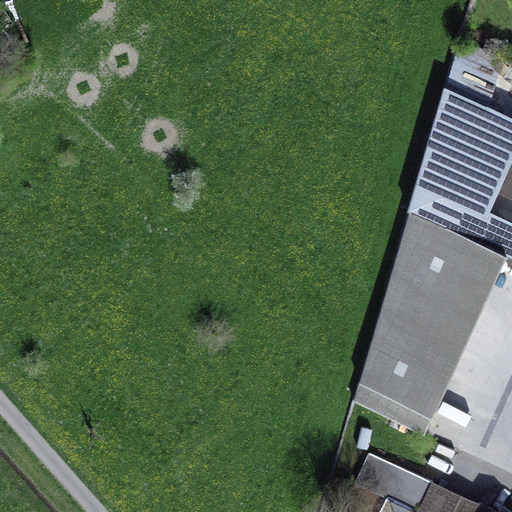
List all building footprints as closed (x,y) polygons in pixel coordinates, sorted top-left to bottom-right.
[(496,71),(511,78),(511,64),(459,39),(445,87),(481,106),(496,71)] [(445,87),(409,210),(507,254),(511,255),(511,223),(487,213),(451,196),(489,111),(481,106),(445,87)] [(451,196),(487,213),(498,186),(511,156),(511,120),(489,111),(451,196)] [(511,192),(511,156),(498,186),(511,192)] [(354,402),(424,434),(507,254),(409,210),(354,402)] [(497,511),(493,509),(370,453),(356,483),(387,497),(380,511),(497,511)]
